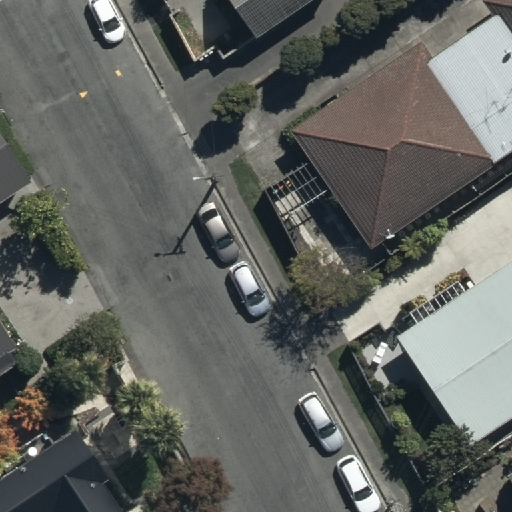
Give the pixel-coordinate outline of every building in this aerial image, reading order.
[(225,0),(248,33),(295,0),(225,0)] [(511,0),(508,0),(486,15),(498,32),(435,75),(423,58),(296,144),(375,262),(511,169),(511,0)] [(0,203),(31,182),(0,136),(0,203)] [(397,347),(473,459),(511,433),(511,274),(468,304),(460,292),(413,324),(419,332),(397,347)] [(0,315),(0,361),(21,347),(0,315)] [(0,511),(119,511),(126,508),(65,414),(0,456),(0,511)]
